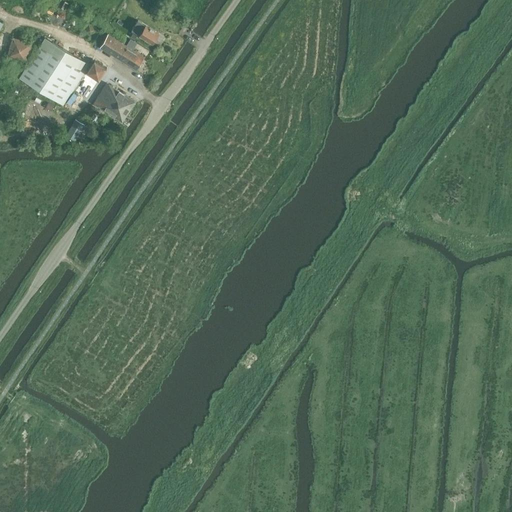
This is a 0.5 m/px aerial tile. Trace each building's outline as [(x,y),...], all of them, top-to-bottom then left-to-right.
[(133,16),(141,4),(134,0),(131,0),(125,11),(133,16)] [(97,38),(99,26),(88,24),(86,35),(97,38)] [(154,45),(161,34),(146,24),(139,35),(154,45)] [(145,57),(108,34),(100,47),(137,70),(145,57)] [(33,41),(12,36),(7,56),(29,61),(33,41)] [(68,105),(92,65),(45,38),(22,77),(68,105)] [(142,45),(139,50),(145,54),(149,49),(142,45)] [(123,121),(136,101),(107,82),(93,102),(123,121)] [(76,143),(86,125),(77,119),(67,137),(76,143)]
